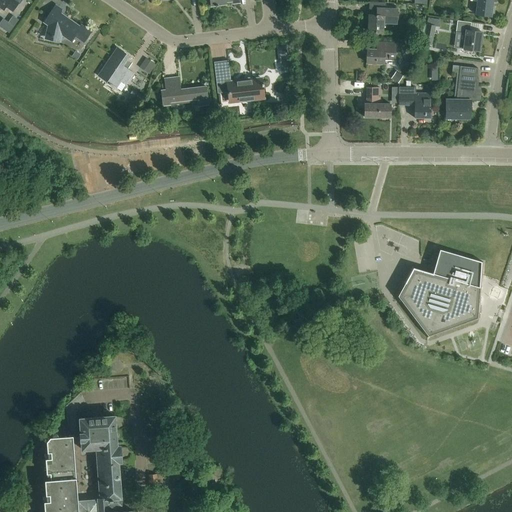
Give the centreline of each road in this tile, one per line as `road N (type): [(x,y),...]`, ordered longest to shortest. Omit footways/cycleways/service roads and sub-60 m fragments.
road 1 (tertiary): [(0,224),(194,174),(329,152)]
road 2 (residential): [(113,0),(183,41),(266,28)]
road 3 (tertiary): [(329,152),(491,155)]
road 4 (residential): [(329,152),(327,25)]
road 5 (residential): [(491,155),(511,31)]
